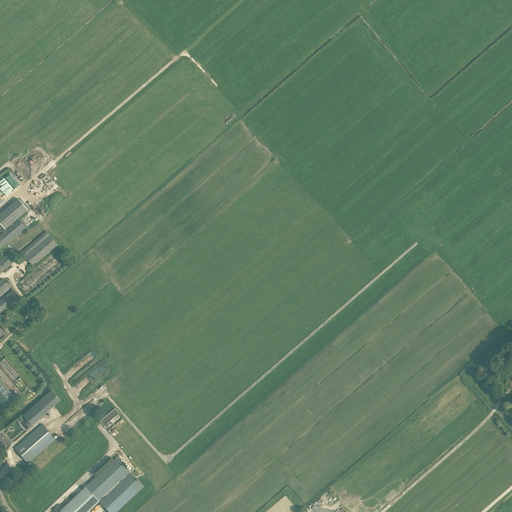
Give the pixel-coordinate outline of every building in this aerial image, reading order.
[(2,180),(11,190),(20,182),(11,172),(2,180)] [(0,223),(6,230),(29,210),(19,199),(0,214),(0,223)] [(0,248),(26,227),(20,220),(0,236),(0,248)] [(58,245),(50,236),(46,231),(21,252),(33,266),(58,245)] [(7,256),(0,261),(0,274),(13,263),(7,256)] [(0,294),(10,286),(9,286),(11,284),(8,281),(7,283),(3,279),(0,281),(0,294)] [(0,314),(20,297),(13,290),(0,301),(0,314)] [(0,328),(0,337),(4,334),(5,336),(9,333),(3,326),(0,328)] [(16,399),(0,379),(0,402),(5,409),(16,399)] [(52,390),(37,403),(23,416),(31,425),(60,400),(52,390)] [(116,408),(100,420),(108,430),(121,420),(119,417),(121,416),(116,408)] [(511,429),(511,419),(505,412),(501,416),(511,429)] [(28,463),(56,439),(42,424),(15,448),(28,463)] [(0,447),(2,450),(10,443),(1,433),(0,433),(0,447)] [(117,457),(86,487),(61,511),(88,511),(100,501),(109,511),(116,511),(145,486),(117,457)]
